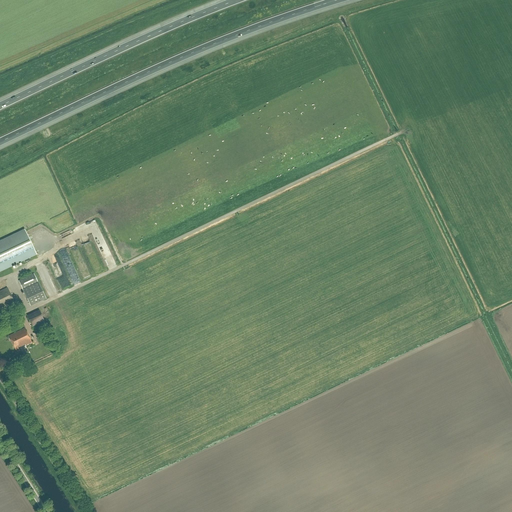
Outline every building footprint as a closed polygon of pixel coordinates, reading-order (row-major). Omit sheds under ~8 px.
[(0,272),(36,255),(24,229),(0,240),(0,272)] [(98,243),(104,240),(100,231),(94,234),(98,243)] [(46,299),(34,274),(18,281),(30,307),(46,299)] [(0,309),(14,303),(7,288),(0,291),(0,309)] [(44,321),(39,310),(27,316),(32,327),(44,321)] [(31,343),(24,329),(9,336),(17,353),(21,351),(20,349),(31,343)]
